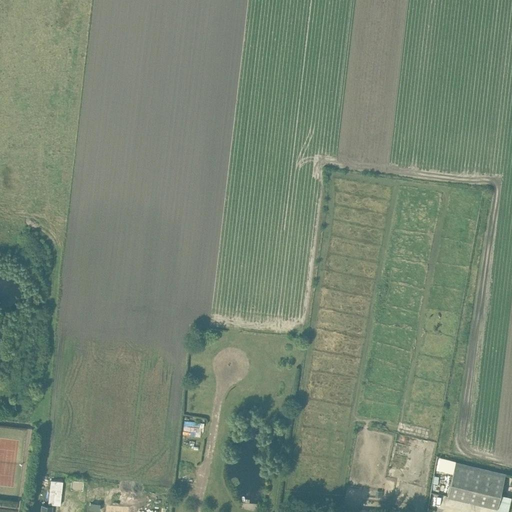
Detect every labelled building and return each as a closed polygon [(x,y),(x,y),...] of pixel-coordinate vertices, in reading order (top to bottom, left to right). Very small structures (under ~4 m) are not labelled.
[(500,495),(504,478),(505,473),(456,462),(447,497),(497,508),(500,495)] [(179,468),(178,493),(193,494),(194,469),(179,468)] [(61,505),(64,480),(48,478),(45,503),(61,505)] [(65,481),(64,506),(85,507),(87,482),(65,481)] [(500,495),(497,508),(495,511),(507,511),(511,497),(500,495)]
